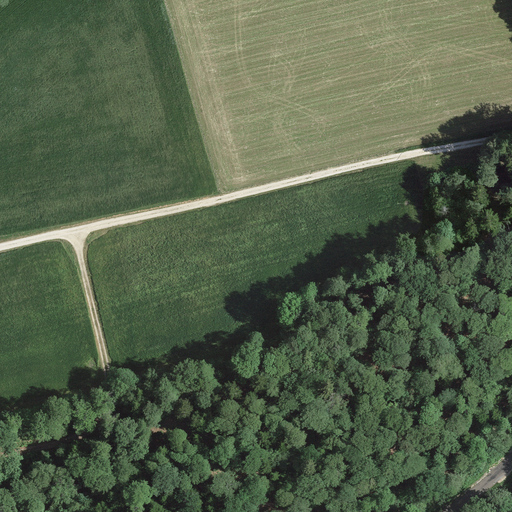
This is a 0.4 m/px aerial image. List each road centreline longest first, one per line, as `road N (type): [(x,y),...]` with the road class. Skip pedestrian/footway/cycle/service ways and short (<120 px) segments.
road 1 (track): [(0,249),(511,136)]
road 2 (track): [(76,232),(110,413),(91,432),(0,458)]
